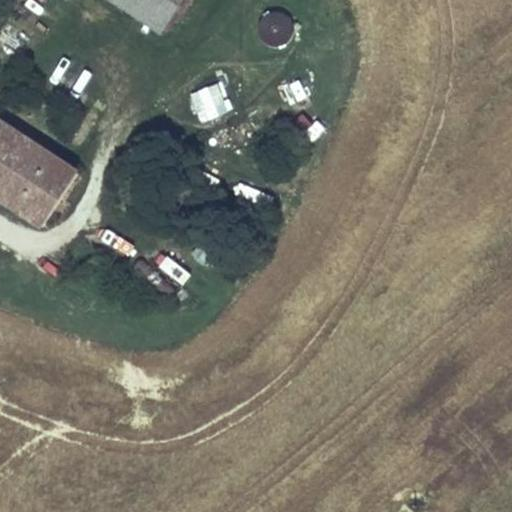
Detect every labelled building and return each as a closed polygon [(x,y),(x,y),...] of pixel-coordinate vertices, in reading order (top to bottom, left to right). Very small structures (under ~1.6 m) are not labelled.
[(182,0),(113,0),(162,31),(182,0)] [(299,23),(269,9),(256,35),(286,49),(299,23)] [(6,22),(0,31),(0,43),(23,56),(33,37),(6,22)] [(220,84),(190,96),(201,123),(231,111),(220,84)] [(0,128),(0,205),(42,234),(78,181),(0,128)]
